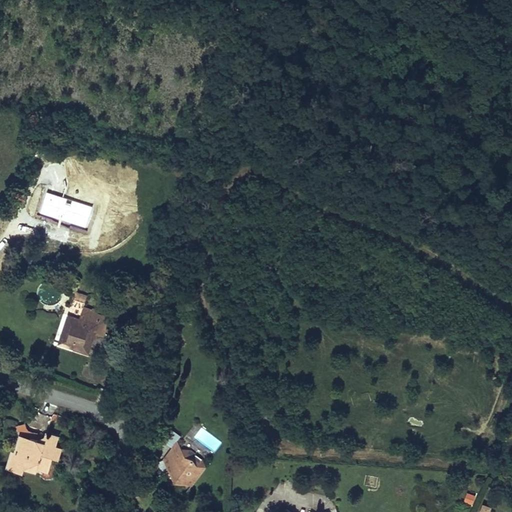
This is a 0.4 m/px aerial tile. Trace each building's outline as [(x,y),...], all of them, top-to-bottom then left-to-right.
[(72,315),(65,313),(57,341),(72,345),(74,337),(90,342),(93,329),(100,331),(105,313),(93,310),(94,306),(88,304),(87,306),(80,304),(83,292),(72,289),(66,307),(73,309),(72,315)] [(88,350),(90,342),(74,337),(72,345),(88,350)] [(39,430),(36,440),(13,433),(7,451),(6,450),(1,465),(16,470),(19,461),(40,468),(45,452),(52,454),(54,446),(48,444),(51,434),(39,430)] [(201,459),(189,447),(183,447),(176,436),(161,453),(167,467),(189,483),(203,466),(199,461),(201,459)] [(463,502),(473,505),(476,495),(466,492),(463,502)]
